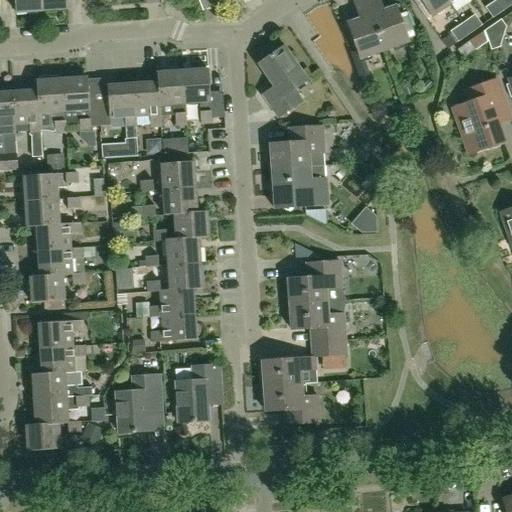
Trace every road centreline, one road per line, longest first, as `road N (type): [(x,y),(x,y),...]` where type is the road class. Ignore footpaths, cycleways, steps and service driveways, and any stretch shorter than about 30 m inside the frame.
road 1 (residential): [(253,348),(234,32)]
road 2 (residential): [(0,491),(260,475)]
road 3 (unclassified): [(260,475),(372,467),(511,431)]
road 4 (unclassified): [(0,46),(160,28),(234,32)]
